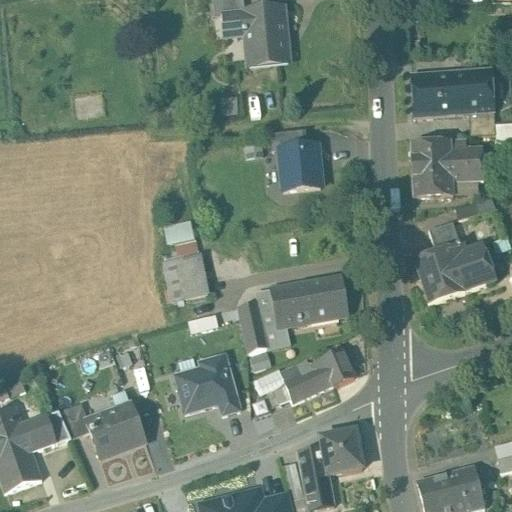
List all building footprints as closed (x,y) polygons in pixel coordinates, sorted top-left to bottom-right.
[(211,0),(214,20),(227,19),(227,16),(242,14),(240,0),(211,0)] [(242,14),(227,16),(227,19),(229,39),(245,37),(248,66),(287,62),(282,10),(242,14)] [(494,71),(455,74),(458,118),(469,117),(497,115),(494,71)] [(455,74),(411,76),(413,120),(458,118),(455,74)] [(497,115),(469,117),(471,139),(498,138),(497,115)] [(305,133),(270,137),(271,155),(279,154),(279,153),(307,150),(305,133)] [(480,151),(464,152),(463,143),(448,144),(451,187),(483,184),(480,151)] [(448,144),(410,146),(412,203),(452,199),(451,187),(448,144)] [(307,150),(279,153),(279,154),(283,195),(321,191),(317,149),(307,150)] [(478,207),(454,213),(458,224),(481,217),(478,207)] [(193,223),(168,228),(173,258),(198,253),(193,223)] [(453,225),(430,233),(437,256),(461,248),(453,225)] [(437,256),(416,263),(431,307),(467,294),(466,294),(497,283),(497,282),(496,282),(485,248),(464,256),(461,248),(437,256)] [(199,259),(163,266),(171,307),(207,299),(199,259)] [(340,282),(307,287),(314,325),(346,319),(340,282)] [(307,287),(271,294),(279,332),(287,330),(314,325),(307,287)] [(279,332),(271,294),(256,297),(258,308),(268,354),(291,349),(287,330),(279,332)] [(258,308),(237,311),(247,357),(248,358),(268,354),(258,308)] [(214,319),(200,323),(203,334),(217,331),(214,319)] [(309,368),(308,368),(310,373),(284,385),(290,403),(292,407),(332,389),(332,390),(353,381),(341,354),(309,368)] [(199,371),(172,378),(183,419),(217,409),(221,421),(240,415),(224,357),(197,364),(199,371)] [(307,364),(280,376),(284,385),(310,373),(308,368),(309,368),(307,364)] [(278,373),(253,384),(259,396),(273,390),(273,389),(284,385),(280,376),(278,373)] [(290,403),(284,385),(273,389),(273,390),(279,407),(290,403)] [(4,391),(0,392),(0,405),(8,402),(4,391)] [(125,391),(110,396),(117,414),(131,409),(125,391)] [(81,407),(58,416),(71,443),(90,436),(88,429),(89,429),(81,407)] [(117,414),(105,419),(106,423),(89,429),(88,429),(90,436),(100,461),(144,445),(131,409),(117,414)] [(16,411),(0,416),(0,483),(5,497),(41,484),(32,459),(58,450),(47,419),(22,428),(16,411)] [(356,436),(320,443),(321,453),(327,481),(328,481),(363,474),(356,436)] [(321,453),(296,458),(307,511),(324,511),(334,510),(328,481),(327,481),(321,453)] [(511,458),(493,464),(497,477),(511,472),(511,458)] [(484,511),(474,470),(416,485),(423,511),(484,511)] [(259,495),(201,510),(201,511),(263,511),(262,507),(259,495)] [(287,511),(285,501),(262,507),(263,511),(287,511)]
